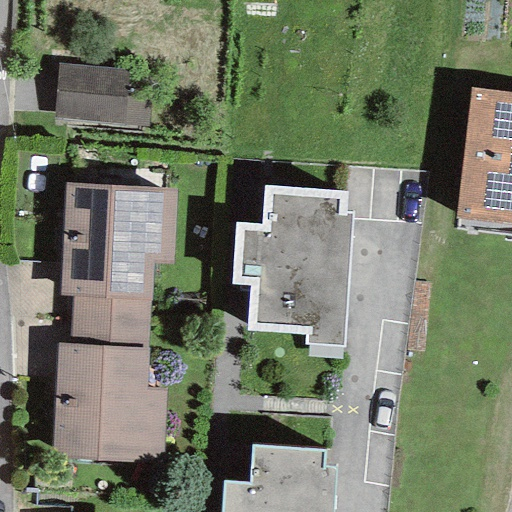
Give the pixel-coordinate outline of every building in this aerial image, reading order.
[(150,70),(57,62),(52,117),(145,125),(150,70)] [(511,93),(470,89),(456,219),(511,224),(511,93)] [(65,184),(59,296),(71,297),(149,301),(150,301),(151,263),(170,264),(174,190),(65,184)] [(300,348),(339,349),(346,217),(344,218),(345,192),(263,188),(261,225),(235,224),(233,282),(249,283),(247,330),(301,332),(300,348)] [(149,301),(71,297),(69,344),(145,347),(149,301)] [(51,460),(163,464),(166,389),(146,388),(148,348),(145,347),(69,344),(56,344),(51,460)] [(331,511),(334,468),(323,468),(323,451),(250,445),(248,483),(222,481),(219,511),(331,511)]
